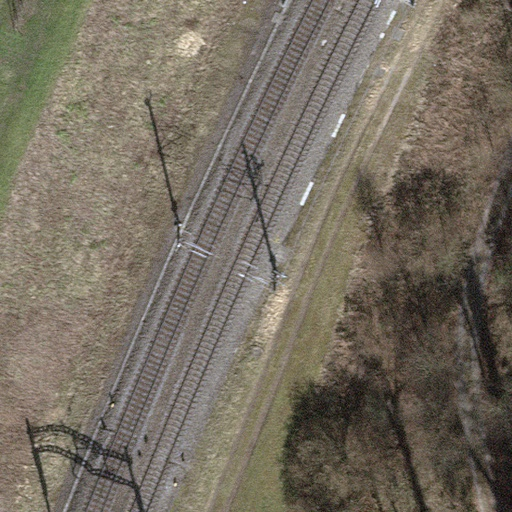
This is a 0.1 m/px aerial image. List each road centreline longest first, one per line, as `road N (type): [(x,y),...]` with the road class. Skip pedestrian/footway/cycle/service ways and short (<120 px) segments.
road 1 (track): [(219,511),(396,87)]
road 2 (track): [(491,511),(464,348),(489,229),(511,169)]
